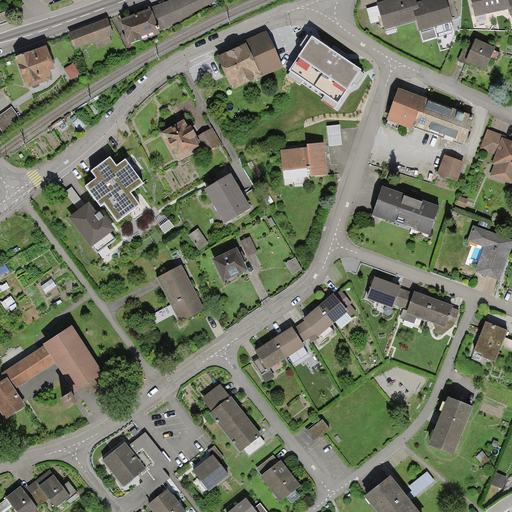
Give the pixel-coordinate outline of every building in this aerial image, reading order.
[(179,0),(150,12),(158,32),(213,2),(212,0),(179,0)] [(377,6),(367,8),(372,23),(379,21),(377,15),(381,14),(385,30),(417,21),(420,31),(423,42),(437,37),(435,28),(453,23),(453,20),(460,18),(454,0),(428,0),(416,4),(415,0),(388,0),(377,3),(377,6)] [(511,0),(472,0),(476,17),(510,9),(511,16),(511,15),(511,0)] [(150,12),(120,24),(128,44),(158,32),(150,12)] [(105,23),(68,36),(73,50),(110,37),(105,23)] [(266,31),(245,41),(247,45),(261,76),(282,67),(266,31)] [(364,71),(312,36),(299,55),(284,77),(300,88),(303,84),(321,96),(319,99),(337,111),(364,71)] [(470,53),(466,63),(484,71),(493,51),(474,43),(470,53)] [(261,76),(247,45),(218,59),(233,91),(261,76)] [(43,51),(15,61),(23,83),(51,74),(43,51)] [(466,63),(470,53),(464,51),(458,63),(465,66),(466,63)] [(72,83),(82,78),(77,66),(66,71),(72,83)] [(425,100),(399,91),(388,121),(413,130),(415,126),(416,124),(425,100)] [(473,119),(425,100),(416,124),(464,143),(473,119)] [(10,109),(0,116),(0,130),(3,134),(19,122),(10,109)] [(76,121),(73,125),(78,131),(82,128),(76,121)] [(182,125),(161,137),(174,160),(196,148),(182,125)] [(339,126),(328,127),(329,145),(341,144),(339,126)] [(481,150),(495,155),(502,137),(503,135),(488,129),(481,150)] [(210,132),(197,139),(204,152),(217,145),(210,132)] [(511,140),(502,137),(495,155),(492,165),(494,165),(490,176),(511,184),(511,140)] [(307,145),(307,148),(281,151),(283,171),(309,168),(310,177),(328,175),(324,143),(307,145)] [(446,157),(439,174),(456,181),(463,163),(446,157)] [(110,160),(93,173),(98,180),(87,187),(100,206),(105,202),(118,220),(138,205),(129,193),(141,184),(126,163),(117,169),(110,160)] [(232,172),(202,189),(224,226),(254,209),(232,172)] [(382,192),(373,217),(428,235),(436,210),(382,192)] [(458,200),(456,206),(463,209),(466,203),(458,200)] [(87,208),(69,221),(88,247),(110,231),(103,220),(98,224),(87,208)] [(160,214),(153,220),(163,234),(170,228),(160,214)] [(199,229),(189,236),(198,250),(208,243),(199,229)] [(485,247),(476,273),(499,281),(511,243),(473,230),(469,242),(485,247)] [(250,237),(241,241),(248,256),(257,252),(250,237)] [(237,249),(213,261),(224,283),(248,272),(237,249)] [(295,258),(286,264),(293,275),(302,270),(295,258)] [(181,266),(156,280),(179,322),(204,309),(181,266)] [(375,279),(368,297),(393,306),(394,303),(399,289),(400,288),(375,279)] [(407,292),(399,289),(394,303),(402,306),(407,292)] [(341,291),(335,296),(344,308),(350,303),(341,291)] [(414,294),(407,292),(402,306),(409,308),(414,294)] [(409,308),(405,320),(415,324),(418,315),(426,318),(432,300),(415,293),(414,294),(409,308)] [(333,294),(319,307),(334,324),(348,312),(344,308),(335,296),(333,294)] [(452,307),(432,300),(426,318),(435,321),(438,332),(443,333),(455,324),(460,310),(452,307)] [(334,324),(319,307),(305,319),(306,321),(316,333),(318,336),(334,324)] [(316,333),(306,321),(300,325),(309,338),(316,333)] [(309,338),(300,325),(293,329),(302,343),(309,338)] [(486,326),(474,356),(493,364),(500,346),(503,340),(505,334),(486,326)] [(44,346),(45,347),(55,363),(57,362),(64,374),(63,375),(74,392),(103,374),(72,327),(44,346)] [(292,327),(274,339),(287,359),(305,346),(302,343),(293,329),(292,327)] [(274,339),(255,352),(259,358),(267,371),(287,359),(274,339)] [(511,343),(503,340),(500,346),(511,350),(511,343)] [(14,388),(55,363),(45,347),(5,372),(14,388)] [(267,371),(259,358),(253,362),(261,375),(267,371)] [(7,378),(0,382),(0,410),(6,420),(26,406),(7,378)] [(213,412),(230,398),(220,386),(203,400),(213,412)] [(71,396),(60,403),(66,412),(77,405),(71,396)] [(213,412),(210,414),(240,452),(262,436),(231,398),(230,398),(213,412)] [(446,402),(431,447),(454,455),(470,410),(446,402)] [(321,422),(308,433),(314,440),(327,430),(321,422)] [(148,495),(170,478),(162,468),(168,463),(146,434),(128,447),(125,444),(103,461),(124,488),(138,477),(142,482),(140,484),(148,495)] [(211,459),(215,465),(221,459),(213,449),(207,454),(211,459)] [(211,459),(193,473),(209,492),(226,478),(215,465),(211,459)] [(280,464),(261,479),(279,503),(298,489),(280,464)] [(416,496),(437,486),(431,476),(411,486),(416,496)] [(52,479),(38,490),(47,502),(53,510),(67,499),(52,479)] [(412,511),(389,483),(367,501),(375,511),(412,511)] [(34,484),(21,493),(34,511),(47,502),(38,490),(34,484)] [(19,490),(5,500),(14,511),(32,511),(34,511),(21,493),(19,490)] [(185,511),(168,490),(148,505),(153,511),(185,511)] [(244,501),(230,511),(252,511),(244,501)]
